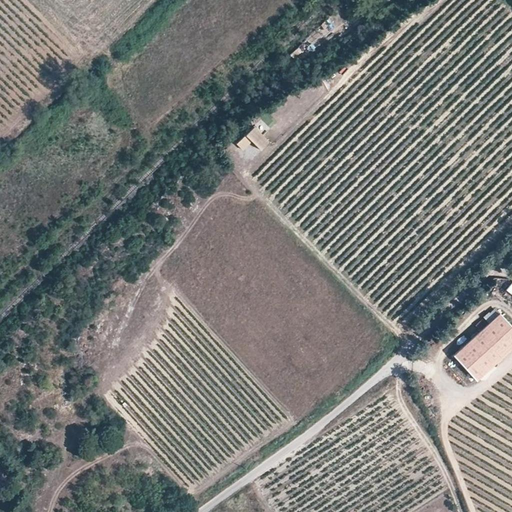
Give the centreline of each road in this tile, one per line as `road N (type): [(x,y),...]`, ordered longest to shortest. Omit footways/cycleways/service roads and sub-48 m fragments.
road 1 (unclassified): [(197,511),(312,429),(511,248)]
road 2 (track): [(393,359),(460,511)]
